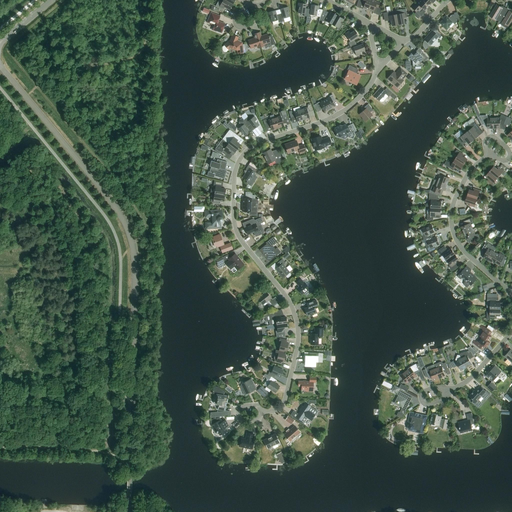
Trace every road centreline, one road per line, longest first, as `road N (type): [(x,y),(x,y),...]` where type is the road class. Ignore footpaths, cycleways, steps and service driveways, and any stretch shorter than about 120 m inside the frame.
road 1 (unclassified): [(128,511),(132,241),(117,208),(0,65)]
road 2 (residential): [(260,412),(284,400),(297,330),(286,298),(234,230),(235,165),(253,146),(342,111),(379,66)]
road 3 (residential): [(506,289),(466,255),(450,228),(464,177),(489,151)]
